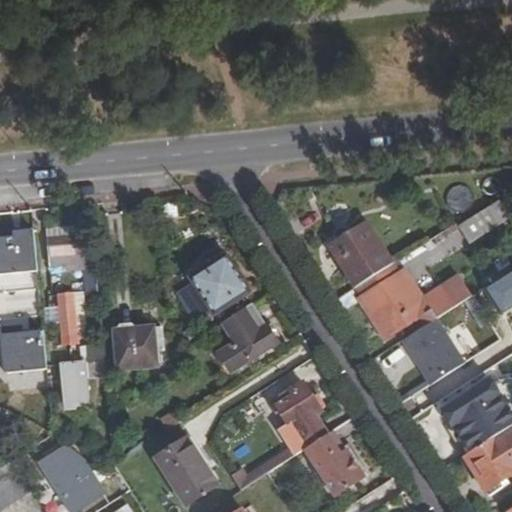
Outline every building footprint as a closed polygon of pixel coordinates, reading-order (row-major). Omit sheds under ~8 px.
[(498,200),(458,226),(459,228),(469,243),(509,216),(498,200)] [(328,247),(355,288),(392,264),(364,223),(328,247)] [(456,223),(438,234),(441,240),(459,228),(458,226),(456,223)] [(49,231),(50,240),(83,237),(82,228),(49,231)] [(84,247),(83,237),(50,240),(49,240),(52,269),(62,268),(60,257),(71,255),(73,270),(87,269),(85,256),(84,247)] [(85,256),(96,255),(95,246),(84,247),(85,256)] [(249,293),(227,258),(193,279),(216,314),(249,293)] [(22,308),(41,307),(36,261),(0,263),(0,301),(22,299),(22,308)] [(392,264),(355,288),(362,298),(399,274),(392,264)] [(399,274),(362,298),(388,338),(415,321),(420,330),(472,297),(459,277),(425,300),(405,270),(399,274)] [(177,297),(194,321),(207,312),(190,288),(177,297)] [(79,346),(73,295),(59,298),(64,347),(79,346)] [(276,344),(252,306),(222,325),(247,363),(276,344)] [(416,409),(475,381),(448,322),(406,342),(423,377),(405,386),(416,409)] [(164,351),(163,326),(116,329),(120,367),(162,364),(161,351),(164,351)] [(104,380),(100,346),(88,348),(91,380),(104,380)] [(89,408),(85,364),(63,366),(68,410),(89,408)] [(240,492),(305,450),(327,436),(314,415),(320,411),(301,382),(278,397),(282,402),(271,409),(282,426),(276,430),(288,448),(245,476),(240,469),(230,475),(240,492)] [(452,406),(479,447),(511,425),(511,421),(487,383),(452,406)] [(160,421),(168,431),(182,422),(175,412),(160,421)] [(511,425),(479,447),(472,452),(494,486),(508,477),(511,474),(511,425)] [(341,456),(327,436),(305,450),(336,497),(365,479),(348,451),(341,456)] [(218,486),(188,440),(158,459),(187,505),(218,486)] [(105,492),(85,461),(65,448),(43,462),(75,511),(105,492)] [(0,481),(18,470),(12,460),(0,467),(0,481)] [(18,470),(0,481),(0,511),(34,490),(20,469),(18,470)]
